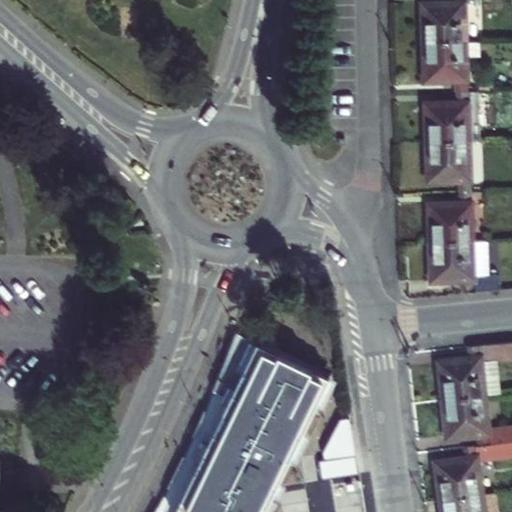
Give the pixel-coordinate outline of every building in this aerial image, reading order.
[(466,41),(464,0),(451,0),(452,4),(421,5),(422,43),(466,41)] [(468,92),(466,41),(422,43),(424,81),(455,80),(455,92),(468,92)] [(426,143),(470,142),(468,92),(455,92),(455,105),(425,106),(426,143)] [(471,191),(470,142),(426,143),(427,180),(458,179),(458,191),(471,191)] [(473,241),(471,191),(458,191),(459,204),(428,205),(429,242),(473,241)] [(461,278),(462,293),(501,289),(499,272),(490,273),(489,241),(473,241),(429,242),(431,280),(461,278)] [(440,400),(482,396),(479,364),(494,363),(511,361),(511,342),(465,347),(466,359),(437,362),(440,400)] [(479,364),(482,396),(497,395),(494,363),(479,364)] [(482,396),(440,400),(444,438),(472,436),(473,446),(511,440),(511,424),(485,427),(482,396)] [(244,511),(266,511),(324,504),(321,482),(328,481),(320,427),(279,433),(284,471),(240,478),(244,511)] [(438,500),(480,494),(475,462),(511,457),(511,440),(473,446),(460,447),(462,460),(432,463),(438,500)] [(332,502),(328,481),(321,482),(324,504),(332,502)] [(482,511),(480,494),(438,500),(439,511),(482,511)]
